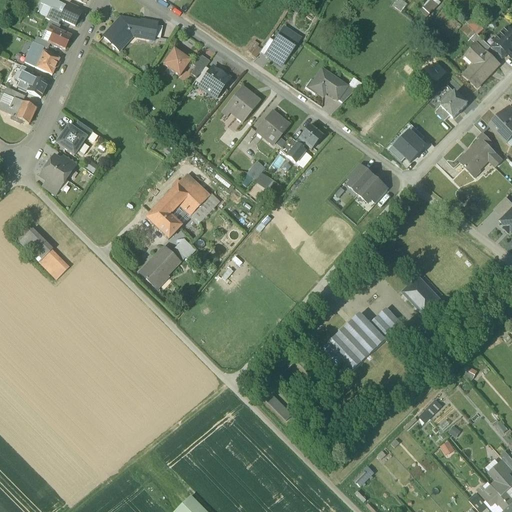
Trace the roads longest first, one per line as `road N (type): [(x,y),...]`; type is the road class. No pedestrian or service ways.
road 1 (track): [(20,173),(357,511)]
road 2 (residential): [(410,180),(143,0)]
road 3 (residential): [(231,381),(410,180)]
road 4 (residential): [(0,149),(20,173),(102,0)]
road 5 (track): [(70,511),(231,381)]
road 6 (residential): [(410,180),(511,77)]
road 7 (residential): [(511,263),(410,180)]
